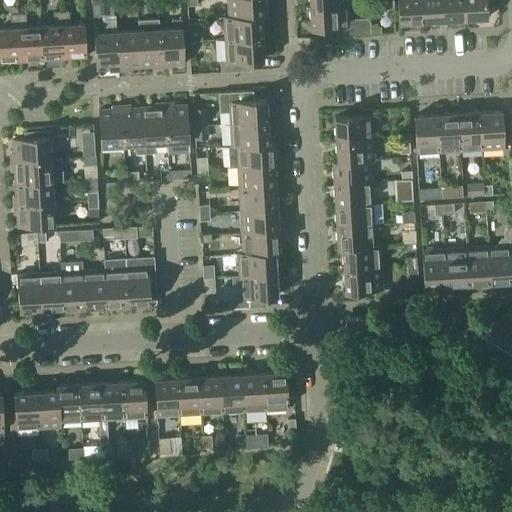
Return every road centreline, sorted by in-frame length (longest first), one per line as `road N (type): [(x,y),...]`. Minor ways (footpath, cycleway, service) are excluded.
road 1 (residential): [(312,333),(300,96),(307,80),(325,72),(511,64)]
road 2 (residential): [(312,333),(0,350)]
road 3 (residential): [(511,357),(452,329),(312,333)]
road 4 (residential): [(287,511),(312,455),(312,333)]
